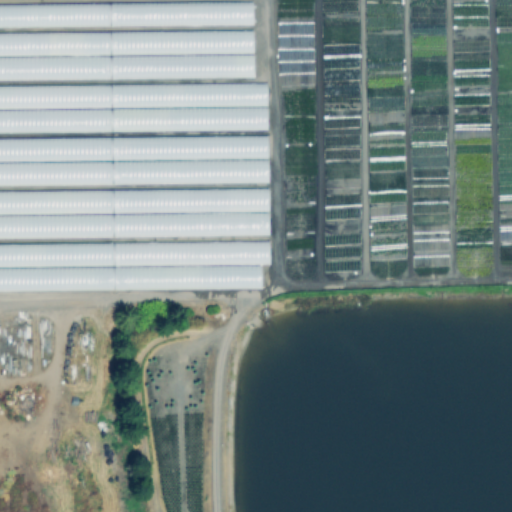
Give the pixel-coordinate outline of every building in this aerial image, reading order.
[(0,25),(251,22),(251,0),(0,3),(0,25)] [(0,31),(0,54),(120,54),(120,66),(115,66),(116,77),(252,76),(252,29),(0,31)] [(0,77),(62,77),(61,56),(0,56),(0,77)] [(0,105),(62,106),(62,94),(62,88),(73,88),(73,90),(67,90),(67,93),(72,93),(72,102),(90,102),(90,86),(0,85),(0,105)] [(0,212),(3,212),(3,207),(21,206),(44,205),(44,198),(30,198),(30,195),(17,195),(18,202),(12,202),(12,196),(7,197),(7,190),(0,190),(0,212)] [(0,236),(44,235),(44,216),(0,217),(0,236)] [(268,240),(200,241),(200,248),(184,248),(184,247),(177,247),(177,258),(186,258),(186,263),(206,263),(206,280),(213,280),(213,287),(260,287),(260,263),(269,263),(268,240)]
